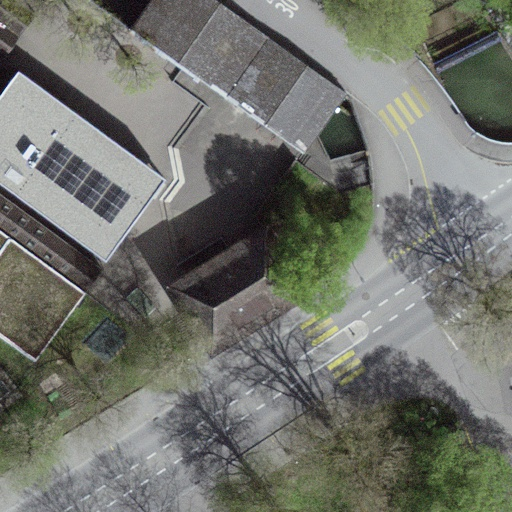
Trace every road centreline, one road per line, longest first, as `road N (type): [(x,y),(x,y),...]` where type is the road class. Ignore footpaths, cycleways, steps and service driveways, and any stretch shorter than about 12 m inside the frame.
road 1 (secondary): [(478,248),(78,511)]
road 2 (residential): [(478,248),(405,109),(385,87),(242,0)]
